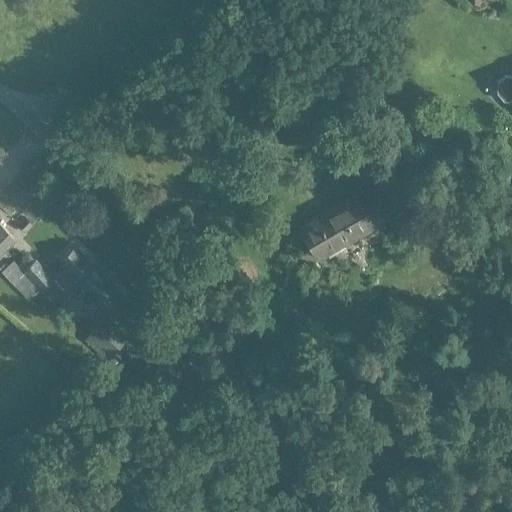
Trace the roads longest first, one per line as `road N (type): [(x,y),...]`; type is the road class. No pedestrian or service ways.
road 1 (unclassified): [(264,511),(158,256),(20,110)]
road 2 (unclassified): [(20,110),(106,85),(211,0)]
